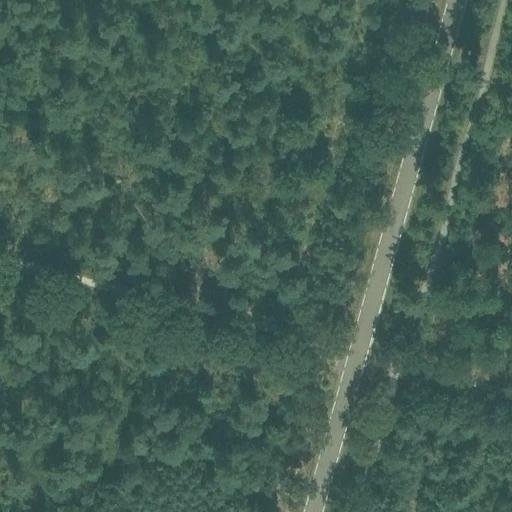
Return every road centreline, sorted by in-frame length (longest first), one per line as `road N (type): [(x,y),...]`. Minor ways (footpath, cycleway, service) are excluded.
road 1 (tertiary): [(308,511),(460,0)]
road 2 (track): [(0,253),(396,367)]
